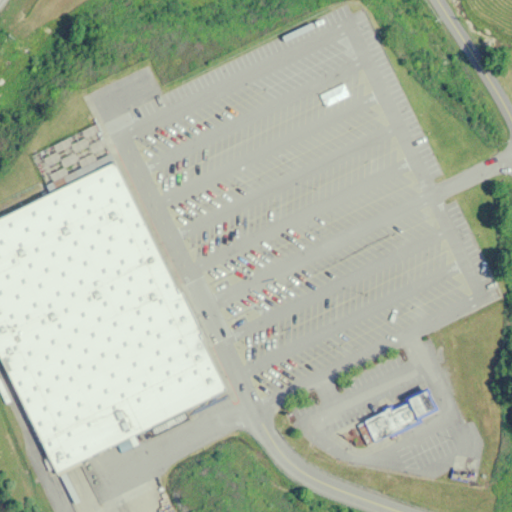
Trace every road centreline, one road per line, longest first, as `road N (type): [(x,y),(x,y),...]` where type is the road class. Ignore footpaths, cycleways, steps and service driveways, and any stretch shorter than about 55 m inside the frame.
road 1 (residential): [(252,410),(298,470),(401,511)]
road 2 (tertiary): [(511,122),(444,0)]
